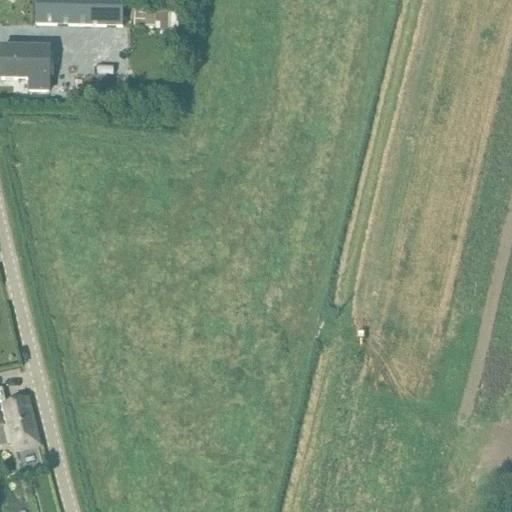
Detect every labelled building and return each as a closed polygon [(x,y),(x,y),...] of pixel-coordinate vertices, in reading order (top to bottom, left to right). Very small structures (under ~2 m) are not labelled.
[(123,0),(37,0),(37,27),(123,29),(123,0)] [(180,2),(136,1),(136,30),(179,31),(180,2)] [(29,93),(49,94),(50,94),(51,51),(22,50),(2,49),(1,81),(36,82),(35,92),(29,92),(29,93)] [(151,81),(150,99),(164,99),(164,82),(151,81)] [(0,448),(14,445),(16,453),(40,447),(28,400),(5,406),(1,390),(0,390),(0,448)]
